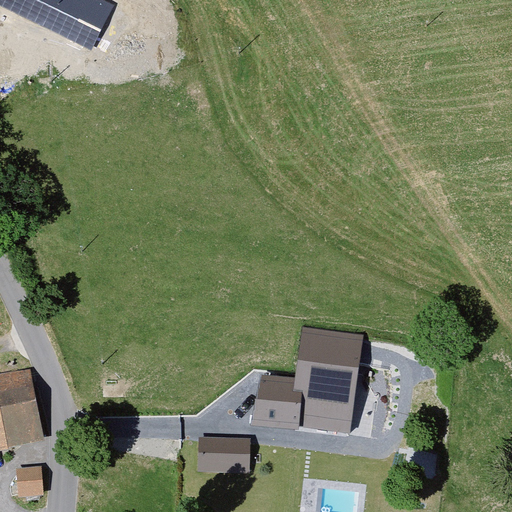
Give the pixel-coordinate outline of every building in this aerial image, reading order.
[(0,0),(0,2),(92,48),(111,9),(93,0),(88,0),(82,14),(53,0),(0,0)] [(365,338),(303,330),(296,387),(259,382),(253,429),(353,441),(365,338)] [(0,450),(37,444),(25,375),(0,379),(0,450)] [(250,442),(200,441),(200,475),(250,475),(250,442)] [(37,473),(17,474),(19,499),(40,497),(37,473)]
